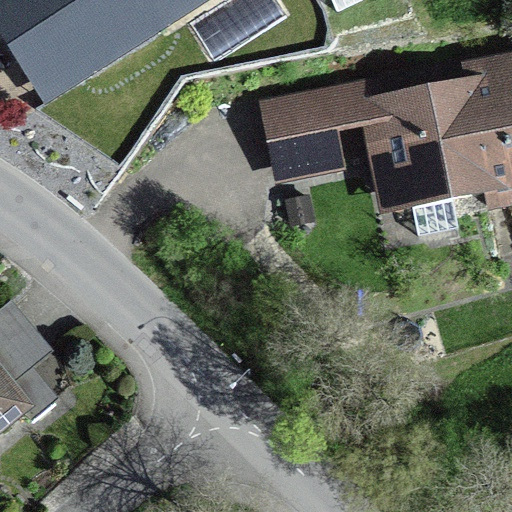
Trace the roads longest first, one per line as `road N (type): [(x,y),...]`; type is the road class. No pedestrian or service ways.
road 1 (tertiary): [(0,190),(83,256),(225,403)]
road 2 (residential): [(90,511),(225,403)]
road 3 (tertiary): [(225,403),(325,511)]
